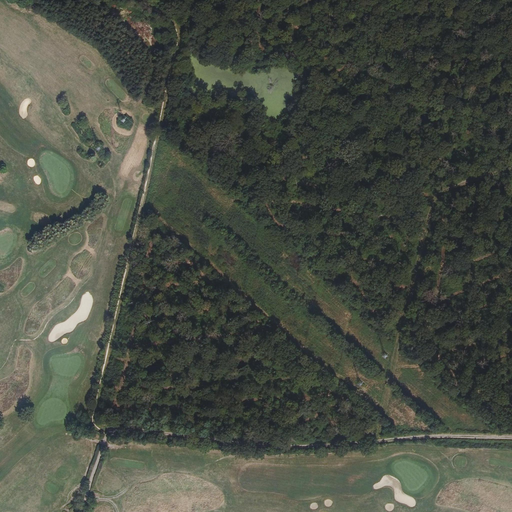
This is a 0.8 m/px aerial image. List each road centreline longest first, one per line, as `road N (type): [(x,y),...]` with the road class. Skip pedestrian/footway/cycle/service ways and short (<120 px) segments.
road 1 (track): [(136,0),(173,29),(175,54),(94,424),(105,434),(315,447),(370,442)]
road 2 (track): [(370,442),(511,437)]
